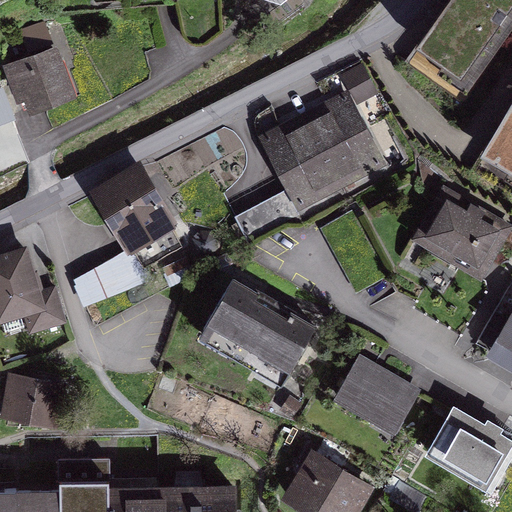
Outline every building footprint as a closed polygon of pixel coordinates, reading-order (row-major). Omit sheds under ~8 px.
[(171,0),(176,17),(223,15),(222,0),(171,0)] [(511,0),(448,0),(423,36),(450,55),(445,61),(474,82),(511,28),(511,0)] [(43,22),(22,30),(29,49),(50,41),(43,22)] [(70,91),(53,49),(8,67),(18,95),(27,92),(32,106),(70,91)] [(375,91),(362,67),(345,76),(357,100),(375,91)] [(381,162),(346,95),(264,137),(299,205),(381,162)] [(511,100),(487,143),(511,157),(511,164),(511,167),(511,100)] [(131,246),(171,223),(159,202),(158,202),(138,168),(99,191),(131,246)] [(299,215),(285,189),(235,217),(249,242),(299,215)] [(452,260),(480,276),(508,226),(470,205),(467,208),(441,193),(418,233),(455,254),(452,260)] [(388,276),(352,210),(325,224),(361,290),(388,276)] [(171,223),(131,246),(143,268),(147,266),(184,244),(171,223)] [(209,232),(200,232),(194,238),(194,248),(200,255),(209,254),(216,248),(216,238),(209,232)] [(131,246),(74,278),(86,305),(152,280),(147,266),(143,268),(131,246)] [(37,292),(25,249),(0,256),(0,318),(24,311),(30,331),(65,320),(55,287),(37,292)] [(485,281),(468,271),(456,292),(430,277),(415,303),(464,331),(488,290),(485,281)] [(315,327),(232,279),(204,328),(236,347),(232,355),(249,365),(253,357),(286,376),(315,327)] [(511,364),(511,314),(490,352),(511,364)] [(420,387),(360,352),(335,395),(395,430),(416,394),(420,387)] [(62,384),(11,374),(3,413),(55,423),(62,384)] [(301,406),(290,398),(282,409),(294,417),(301,406)] [(511,448),(511,441),(455,409),(452,414),(430,451),(490,486),(511,448)] [(341,470),(315,454),(307,466),(308,466),(289,497),(314,511),(351,511),(367,487),(340,471),(341,470)] [(236,511),(236,489),(110,490),(110,462),(56,462),(56,493),(0,493),(0,511),(236,511)] [(402,483),(394,496),(419,511),(427,499),(402,483)]
